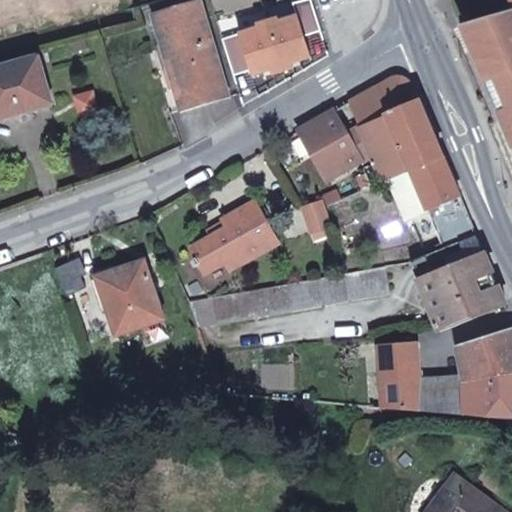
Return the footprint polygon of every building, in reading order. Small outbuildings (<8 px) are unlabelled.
[(281,19),(270,23),(284,71),(295,68),(294,63),(312,58),(306,37),(323,32),(313,0),(310,0),(295,5),(299,17),(282,23),(281,19)] [(230,96),(202,1),(154,15),(182,110),(230,96)] [(511,10),(500,14),(472,22),(461,25),(471,49),(473,48),(486,81),(485,82),(511,145),(511,10)] [(260,29),(224,40),(236,77),(252,72),(253,75),(272,70),(273,74),(284,71),(270,23),(259,26),(260,29)] [(89,48),(87,42),(73,45),(75,52),(89,48)] [(53,104),(40,57),(0,68),(0,108),(3,118),(53,104)] [(388,115),(419,102),(412,86),(411,85),(410,83),(409,82),(408,81),(407,80),(405,79),(404,79),(402,78),(400,78),(399,78),(397,78),(396,78),(395,79),(350,103),(361,127),(362,127),(388,115)] [(444,157),(421,102),(419,102),(388,115),(412,170),(444,157)] [(349,135),(336,111),(300,131),(327,180),(361,160),(362,159),(349,135)] [(412,170),(388,115),(362,127),(373,153),(372,154),(376,163),(384,182),(387,181),(412,170)] [(373,153),(362,127),(361,127),(349,135),(362,159),(372,154),(373,153)] [(461,196),(444,157),(412,170),(429,210),(461,196)] [(384,182),(376,163),(365,168),(373,187),(384,182)] [(429,210),(412,170),(387,181),(406,224),(430,213),(429,210)] [(478,236),(461,196),(429,210),(430,213),(446,248),(478,236)] [(331,227),(323,202),(304,208),(313,233),(331,227)] [(279,243),(256,203),(223,222),(225,224),(228,229),(212,238),(191,250),(196,259),(200,266),(205,275),(226,263),(231,271),(279,243)] [(212,238),(228,229),(225,224),(209,233),(212,238)] [(333,234),(331,227),(313,233),(315,240),(333,234)] [(486,255),(478,236),(446,248),(411,262),(419,281),(486,255)] [(507,306),(486,255),(419,281),(440,329),(441,332),(507,306)] [(164,319),(145,263),(98,279),(118,335),(164,319)] [(391,293),(387,266),(345,274),(351,301),(391,293)] [(351,301),(345,274),(341,275),(191,302),(200,327),(351,301)] [(511,371),(511,331),(457,349),(458,351),(459,351),(462,359),(461,360),(464,375),(464,376),(465,376),(511,371)] [(419,411),(419,379),(420,378),(417,345),(381,348),(386,409),(419,411)] [(511,371),(465,376),(466,415),(511,419),(511,371)] [(466,415),(465,376),(464,376),(464,375),(420,378),(419,379),(419,411),(420,411),(466,415)] [(382,415),(382,408),(358,406),(357,416),(382,418),(382,415)] [(420,418),(420,411),(419,411),(386,409),(382,408),(382,415),(420,418)] [(503,511),(488,501),(483,508),(474,502),(479,495),(456,478),(430,511),(503,511)] [(483,508),(488,501),(479,495),(474,502),(483,508)]
